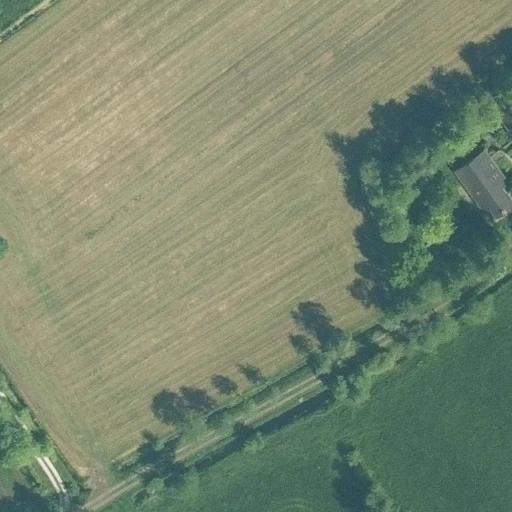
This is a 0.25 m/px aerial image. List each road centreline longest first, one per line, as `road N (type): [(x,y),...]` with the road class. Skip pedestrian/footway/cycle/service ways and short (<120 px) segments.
road 1 (track): [(79,511),(511,245)]
road 2 (track): [(75,511),(0,398)]
